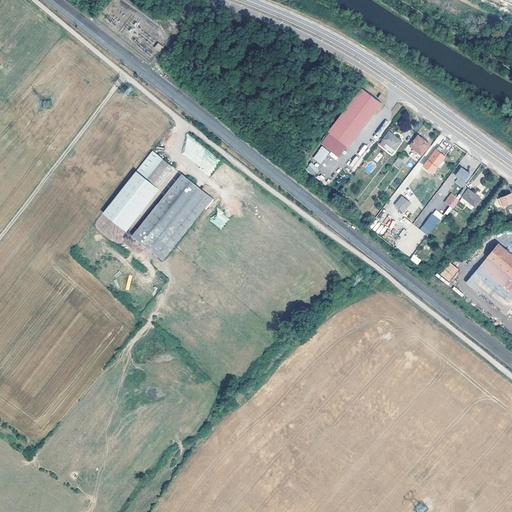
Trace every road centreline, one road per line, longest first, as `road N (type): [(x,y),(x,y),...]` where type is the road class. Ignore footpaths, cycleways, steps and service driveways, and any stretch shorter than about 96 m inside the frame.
road 1 (track): [(511,375),(33,0)]
road 2 (unclassified): [(216,0),(359,65),(511,174)]
road 3 (secondary): [(511,162),(321,30),(246,0)]
road 4 (track): [(125,75),(0,236)]
road 5 (track): [(378,0),(511,78)]
